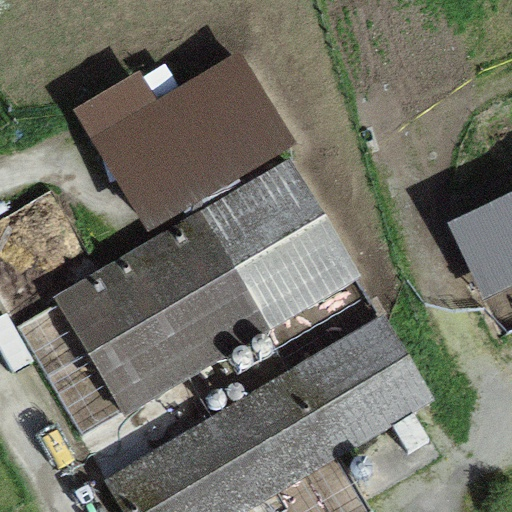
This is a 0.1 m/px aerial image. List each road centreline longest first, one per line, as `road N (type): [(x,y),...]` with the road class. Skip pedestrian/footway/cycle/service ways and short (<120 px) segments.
road 1 (track): [(76,511),(0,374)]
road 2 (track): [(0,184),(23,172),(75,170),(112,231)]
